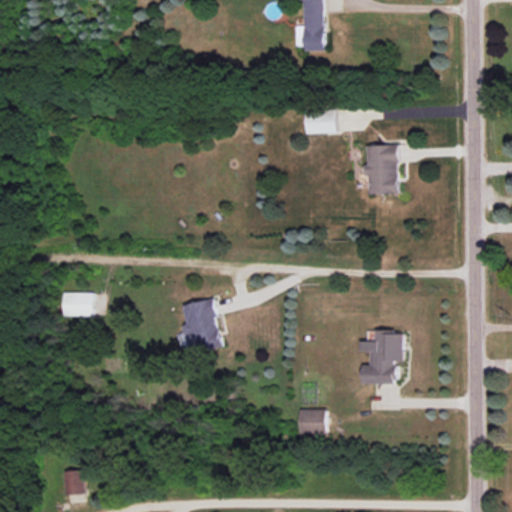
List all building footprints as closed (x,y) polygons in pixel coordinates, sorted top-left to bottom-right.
[(306,0),(307,26),(299,26),(299,46),(307,45),(307,51),(327,50),(325,0),(306,0)] [(339,132),(338,109),(309,110),(310,133),(339,132)] [(403,193),(401,144),(370,145),(371,165),(366,165),(367,175),(372,175),(372,194),(403,193)] [(66,315),(96,315),(96,292),(67,292),(66,315)] [(187,304),(196,352),(226,347),(217,299),(187,304)] [(407,333),(388,333),(388,330),(378,330),(378,341),(363,341),(363,351),(374,351),(374,364),(366,364),(366,383),(400,383),(400,361),(407,361),(407,333)] [(329,408),(302,409),(303,433),(329,433),(329,408)] [(86,494),(86,470),(67,470),(68,494),(86,494)]
